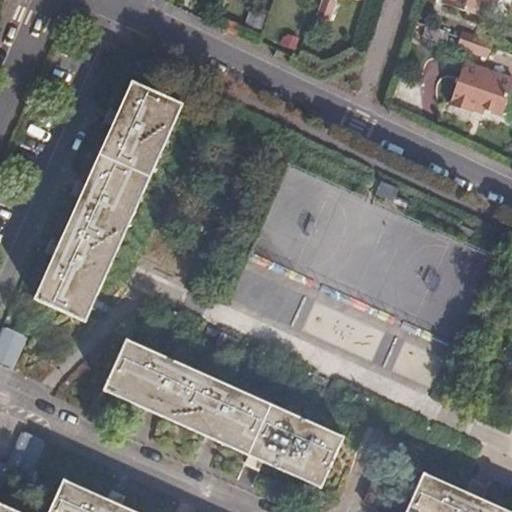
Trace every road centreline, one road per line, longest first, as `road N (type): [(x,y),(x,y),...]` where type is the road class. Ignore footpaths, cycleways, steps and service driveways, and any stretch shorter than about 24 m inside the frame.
road 1 (residential): [(128,15),(511,189)]
road 2 (residential): [(267,511),(0,393)]
